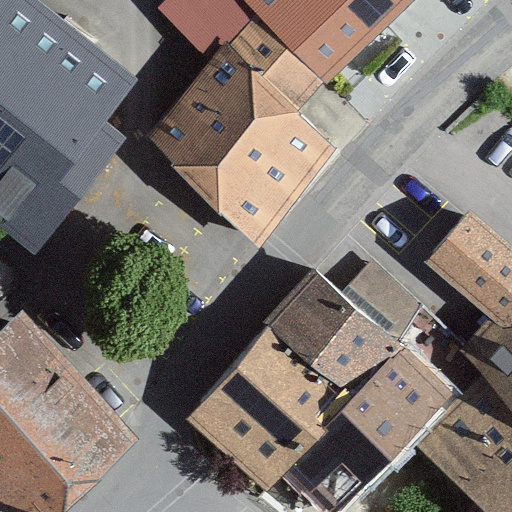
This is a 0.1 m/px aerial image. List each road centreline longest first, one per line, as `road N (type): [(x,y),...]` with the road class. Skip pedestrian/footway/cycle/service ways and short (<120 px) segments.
road 1 (residential): [(149,468),(239,334),(476,66),(511,39)]
road 2 (track): [(135,0),(134,192),(239,334)]
road 3 (unknown): [(415,135),(511,228)]
